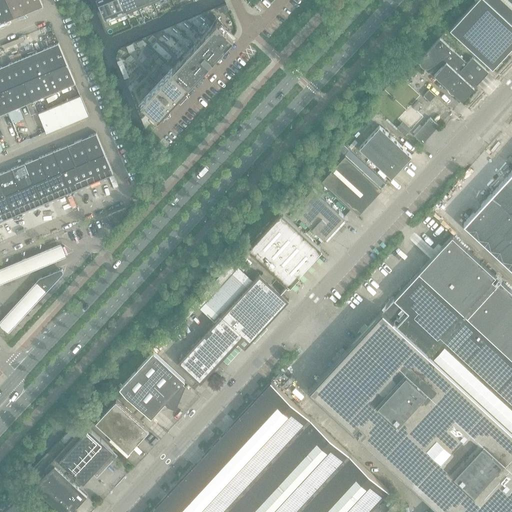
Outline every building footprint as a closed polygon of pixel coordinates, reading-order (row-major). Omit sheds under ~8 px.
[(0,0),(0,23),(43,5),(40,0),(0,0)] [(126,13),(120,0),(98,0),(99,0),(97,1),(100,8),(102,8),(105,17),(115,13),(117,17),(126,13)] [(139,8),(135,0),(120,0),(126,13),(139,8)] [(152,3),(151,0),(135,0),(139,8),(152,3)] [(511,45),(511,0),(475,0),(450,28),(492,67),(511,45)] [(190,82),(234,34),(218,18),(173,66),(190,82)] [(488,72),(472,57),(467,63),(440,38),(421,58),(420,59),(420,62),(420,64),(421,66),(423,67),(425,68),(428,68),(430,67),(439,60),(440,61),(443,64),(434,75),(462,100),(474,87),(473,86),(475,83),(477,84),(488,72)] [(0,90),(24,80),(67,62),(58,42),(43,48),(2,66),(0,66),(0,90)] [(132,44),(126,46),(129,52),(135,50),(132,44)] [(75,83),(67,62),(24,80),(32,100),(75,83)] [(158,116),(189,83),(172,67),(141,100),(158,116)] [(154,71),(150,76),(154,80),(158,75),(154,71)] [(32,100),(24,80),(0,90),(0,114),(8,111),(26,103),(31,115),(37,112),(32,100)] [(429,101),(435,95),(429,89),(423,95),(429,101)] [(88,114),(80,95),(66,101),(74,120),(88,114)] [(416,110),(422,104),(417,100),(412,106),(416,110)] [(74,120),(66,101),(52,107),(60,126),(74,120)] [(60,126),(52,107),(38,112),(46,131),(60,126)] [(412,155),(399,143),(405,135),(377,110),(345,145),(354,153),(359,147),(391,177),(412,155)] [(422,143),(439,125),(430,117),(414,135),(419,140),(415,144),(418,147),(422,143)] [(410,130),(401,122),(397,126),(406,135),(410,130)] [(104,153),(96,132),(81,139),(90,159),(104,153)] [(90,159),(81,139),(67,144),(76,165),(90,159)] [(76,165),(67,144),(53,150),(61,171),(76,165)] [(61,171),(53,150),(39,156),(47,176),(61,171)] [(104,153),(90,159),(76,165),(61,171),(70,191),(113,173),(104,153)] [(381,187),(386,182),(358,157),(354,162),(345,154),(321,179),(358,213),(382,188),(381,187)] [(47,176),(39,156),(25,162),(33,182),(47,176)] [(33,182),(25,162),(11,168),(19,188),(33,182)] [(19,188),(11,168),(0,172),(0,181),(5,194),(19,188)] [(511,170),(463,223),(511,267),(511,170)] [(61,171),(47,176),(33,182),(42,203),(70,191),(61,171)] [(33,182),(19,188),(5,194),(14,214),(42,203),(33,182)] [(345,216),(319,192),(312,186),(292,208),(324,238),(345,216)] [(0,220),(14,214),(5,194),(0,196),(0,220)] [(113,227),(127,212),(125,208),(108,215),(113,227)] [(288,286),(322,249),(282,212),(248,249),(288,286)] [(511,511),(511,290),(452,235),(383,310),(382,311),(371,323),(370,324),(359,336),(358,337),(359,337),(348,349),(347,348),(335,362),(324,374),(323,375),(312,387),(311,388),(354,428),(354,427),(355,428),(355,427),(355,426),(359,423),(364,427),(360,431),(359,431),(359,432),(444,511),(444,510),(445,511),(445,510),(445,509),(448,505),(453,510),(451,511),(511,511)] [(31,269),(26,258),(21,260),(26,271),(31,269)] [(250,341),(288,300),(260,273),(253,280),(234,263),(196,304),(215,321),(178,361),(200,381),(243,334),(250,341)] [(45,290),(61,272),(62,271),(61,270),(60,270),(40,278),(36,282),(45,290)] [(272,281),(262,273),(261,274),(270,283),(272,281)] [(175,408),(185,384),(183,382),(185,381),(153,351),(119,388),(151,417),(165,402),(166,404),(175,408)] [(367,511),(388,490),(271,381),(149,511),(367,511)] [(149,429),(116,399),(95,421),(128,451),(149,429)] [(107,457),(113,450),(86,425),(65,447),(93,472),(97,476),(111,461),(107,457)] [(71,511),(87,495),(63,473),(67,468),(83,483),(93,472),(65,447),(44,470),(48,473),(34,487),(61,511),(71,511)] [(34,511),(19,498),(5,511),(34,511)]
